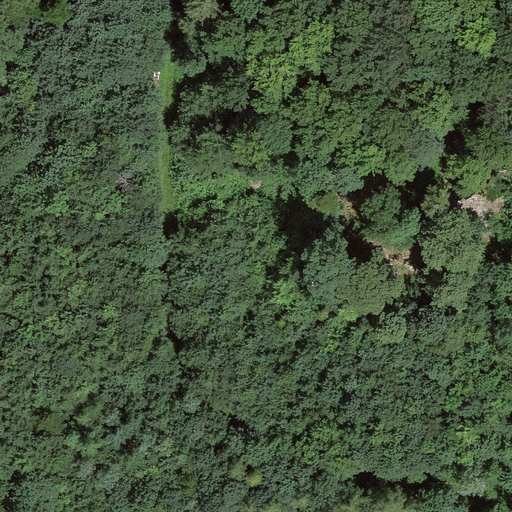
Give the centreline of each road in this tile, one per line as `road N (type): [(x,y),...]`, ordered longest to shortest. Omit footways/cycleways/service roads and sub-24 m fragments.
road 1 (track): [(182,0),(155,167),(164,288),(186,375),(242,424),(330,461),(511,485)]
road 2 (track): [(0,173),(83,92),(173,51)]
